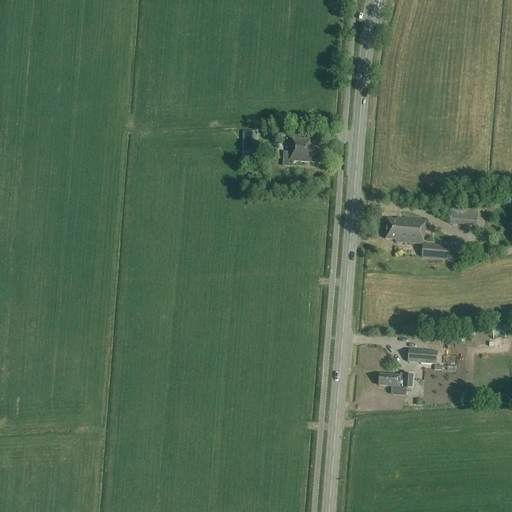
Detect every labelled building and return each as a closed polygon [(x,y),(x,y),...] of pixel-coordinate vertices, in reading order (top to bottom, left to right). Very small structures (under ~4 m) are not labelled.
[(291,138),(289,154),(283,154),(283,159),(289,160),(289,162),(320,164),(321,149),(309,148),(310,140),(291,138)] [(252,155),(270,157),(271,143),(253,141),(252,155)] [(476,228),(477,211),(451,209),(449,226),(476,228)] [(422,244),(423,226),(424,222),(398,220),(398,221),(387,220),(385,240),(396,241),(396,243),(423,245),(422,259),(447,261),(449,248),(422,244)] [(447,348),(465,349),(466,335),(453,335),(453,341),(447,340),(447,348)] [(407,364),(435,366),(436,353),(408,351),(407,364)] [(404,376),(403,377),(379,376),(378,387),(403,388),(403,390),(412,391),(413,376),(404,376)]
